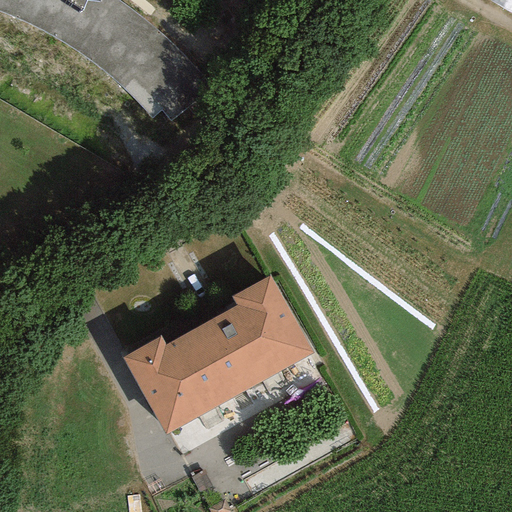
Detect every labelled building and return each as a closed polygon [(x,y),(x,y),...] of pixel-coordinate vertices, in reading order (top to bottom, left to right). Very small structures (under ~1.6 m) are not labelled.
[(0,0),(0,14),(33,27),(63,44),(100,70),(124,91),(132,83),(168,119),(212,89),(179,55),(151,26),(114,0),(0,0)] [(511,0),(482,0),(511,17),(511,0)] [(160,342),(124,362),(166,439),(312,358),(270,283),(232,304),(236,311),(165,350),(160,342)] [(233,460),(210,468),(217,489),(240,482),(233,460)] [(228,511),(223,501),(208,510),(208,511),(228,511)]
